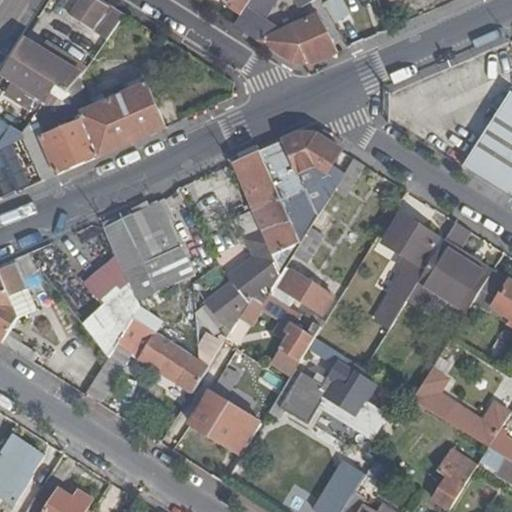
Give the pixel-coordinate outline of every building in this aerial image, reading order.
[(228,0),(246,11),(252,0),(228,0)] [(252,0),(246,11),(256,17),(266,0),(252,0)] [(341,0),(333,4),(347,36),(360,30),(347,0),(341,0)] [(95,31),(109,41),(128,16),(113,7),(95,31)] [(246,11),(236,26),(296,63),(311,65),(340,53),(326,23),(304,33),(302,31),(283,40),(256,17),(246,11)] [(27,41),(16,58),(60,85),(69,91),(84,75),(27,41)] [(48,105),(60,85),(16,58),(4,77),(48,105)] [(84,120),(100,158),(168,128),(149,85),(82,114),(84,120)] [(511,110),(504,105),(462,168),(486,183),(511,140),(511,110)] [(43,138),(59,176),(100,158),(84,120),(43,138)] [(0,121),(0,146),(11,129),(0,121)] [(304,134),(232,165),(253,213),(281,275),(285,268),(298,247),(308,231),(298,183),(314,173),(327,173),(331,166),(341,151),(315,135),(304,134)] [(511,140),(486,183),(511,199),(511,140)] [(364,166),(353,159),(344,174),(333,191),(344,198),(364,166)] [(344,174),(331,166),(327,173),(314,173),(298,183),(308,231),(310,228),(333,191),(344,174)] [(161,206),(105,230),(116,254),(125,274),(138,303),(195,279),(161,206)] [(281,275),(253,213),(239,219),(257,261),(232,278),(235,283),(208,304),(230,332),(240,316),(252,299),(262,305),(268,295),(281,275)] [(405,304),(443,243),(401,216),(383,244),(406,258),(400,268),(406,272),(391,296),(405,304)] [(469,231),(455,223),(443,243),(405,304),(404,305),(420,315),(441,282),(445,283),(452,287),(448,292),(457,298),(459,295),(464,299),(466,297),(474,301),(489,277),(492,272),(463,255),(462,257),(456,253),(469,231)] [(322,236),(310,228),(308,231),(298,247),(311,255),(322,236)] [(17,265),(24,281),(37,275),(28,255),(15,260),(17,265)] [(15,260),(0,266),(0,272),(17,265),(15,260)] [(0,272),(0,344),(1,345),(7,336),(18,317),(36,310),(24,281),(17,265),(0,272)] [(285,268),(281,275),(268,295),(289,308),(295,298),(322,316),(333,297),(285,268)] [(493,310),(507,288),(489,277),(474,301),(489,315),(493,310)] [(511,321),(511,283),(510,282),(507,288),(493,310),(511,321)] [(130,287),(105,306),(124,332),(133,320),(138,311),(140,308),(138,303),(130,287)] [(391,296),(374,323),(388,331),(404,305),(405,304),(391,296)] [(255,317),(262,305),(252,299),(240,316),(246,320),(250,315),(255,317)] [(105,306),(81,324),(101,350),(124,332),(105,306)] [(159,325),(138,311),(133,320),(154,333),(159,325)] [(322,328),(325,322),(314,315),(311,321),(314,323),(322,328)] [(107,359),(85,395),(100,404),(132,355),(193,393),(209,367),(197,360),(154,333),(133,320),(107,359)] [(315,339),(322,328),(314,323),(307,334),(290,323),(283,334),(288,337),(271,364),(291,377),(307,352),(314,340),(315,339)] [(209,333),(198,355),(213,363),(224,340),(209,333)] [(7,336),(1,345),(31,363),(37,354),(7,336)] [(314,340),(307,352),(326,364),(328,361),(337,366),(330,377),(336,380),(325,397),(356,417),(351,426),(372,440),(387,417),(365,403),(375,387),(345,367),(348,360),(314,340)] [(423,383),(412,400),(421,406),(433,389),(423,383)] [(209,395),(203,405),(220,416),(226,405),(209,395)] [(437,396),(429,411),(488,448),(499,431),(510,414),(495,404),(483,424),(453,404),(452,406),(437,396)] [(203,405),(189,426),(240,458),(256,433),(261,426),(226,405),(220,416),(203,405)] [(511,442),(503,437),(504,434),(499,431),(488,448),(506,460),(511,463),(511,442)] [(43,457),(12,437),(0,456),(0,495),(13,504),(43,457)] [(449,511),(476,468),(450,452),(437,473),(447,479),(434,501),(449,511)] [(365,474),(343,460),(313,509),(317,511),(341,511),(352,496),(354,492),(365,474)] [(511,484),(511,463),(506,460),(497,474),(511,484)] [(87,511),(86,511),(93,501),(77,491),(72,497),(58,489),(44,511),(87,511)] [(354,492),(352,496),(341,511),(373,511),(362,505),(366,499),(354,492)]
